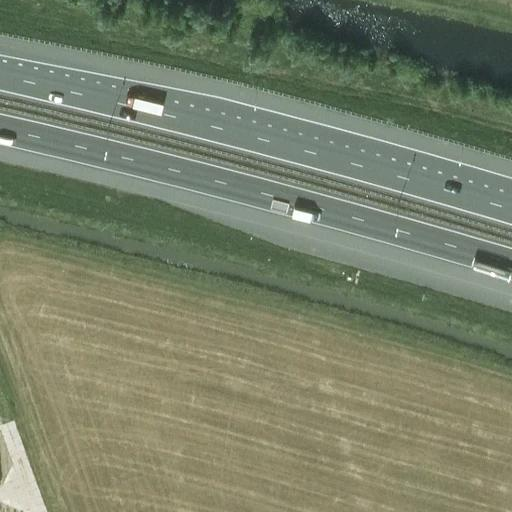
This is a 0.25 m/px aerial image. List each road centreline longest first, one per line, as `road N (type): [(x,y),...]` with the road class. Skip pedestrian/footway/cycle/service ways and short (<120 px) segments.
road 1 (motorway): [(0,129),(511,265)]
road 2 (motorway): [(511,211),(0,76)]
